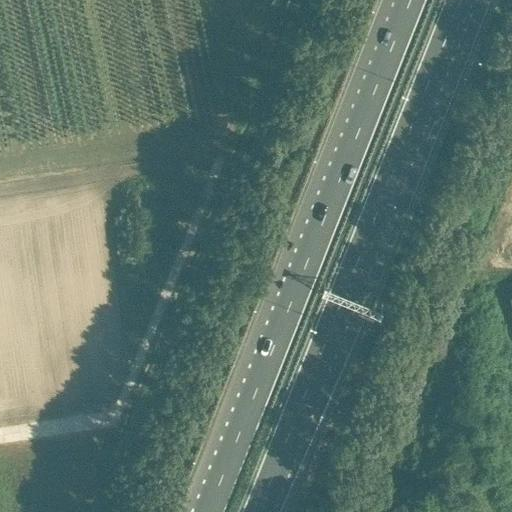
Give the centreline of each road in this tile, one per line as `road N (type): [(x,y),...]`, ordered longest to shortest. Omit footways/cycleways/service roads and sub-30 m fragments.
road 1 (motorway): [(409,0),(205,511)]
road 2 (motorway): [(257,511),(460,0)]
